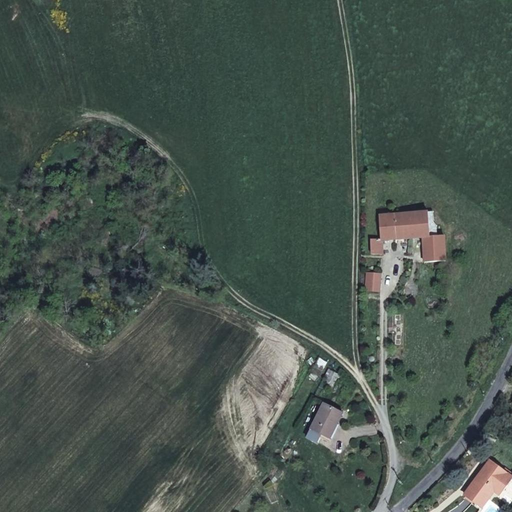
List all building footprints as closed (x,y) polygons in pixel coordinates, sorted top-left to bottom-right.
[(187,233),(182,202),(159,205),(162,236),(187,233)] [(385,239),(422,237),(429,237),(428,213),(380,216),(381,239),(371,240),(372,254),(377,254),(382,254),(382,245),(385,245),(385,239)] [(422,237),(424,262),(445,261),(443,236),(429,237),(422,237)] [(185,247),(175,248),(174,253),(182,256),(185,247)] [(380,275),(367,274),(367,281),(380,282),(380,275)] [(338,375),(331,372),(327,381),(333,384),(338,375)] [(333,408),(324,404),(309,436),(318,440),(321,435),(330,439),(342,413),(333,408)] [(481,480),(478,477),(465,495),(473,501),(482,508),(495,491),(499,494),(511,478),(490,461),(485,468),(488,470),(481,480)] [(485,468),(478,477),(481,480),(488,470),(485,468)]
